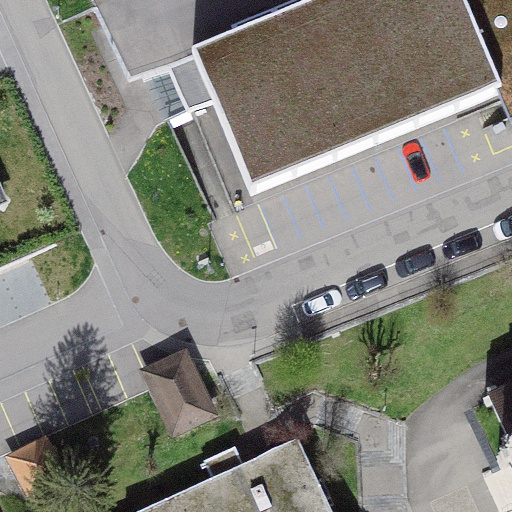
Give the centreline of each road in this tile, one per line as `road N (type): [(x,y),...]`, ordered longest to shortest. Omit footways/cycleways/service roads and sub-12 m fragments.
road 1 (residential): [(152,287),(202,309),(249,302),(511,192)]
road 2 (residential): [(14,0),(152,287)]
road 3 (residential): [(152,287),(0,353)]
